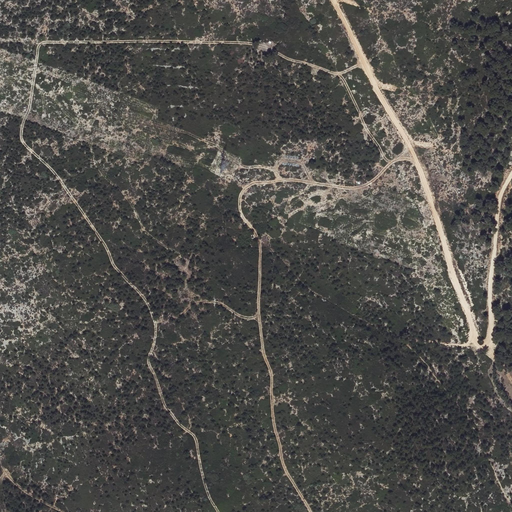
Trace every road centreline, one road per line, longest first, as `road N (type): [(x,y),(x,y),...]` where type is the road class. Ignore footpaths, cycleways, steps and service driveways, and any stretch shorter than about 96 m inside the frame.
road 1 (track): [(217,511),(194,436),(156,387),(146,300),(116,273),(99,234),(48,165),(21,143),(38,50),(41,41),(240,40),(339,73),(361,65)]
road 2 (track): [(327,0),(420,168),(479,344),(490,341),(497,206),(511,173)]
road 3 (track): [(415,160),(395,160),(359,186),(282,179),(254,183),(240,198),(259,240),(259,325),(283,466),(310,511)]
